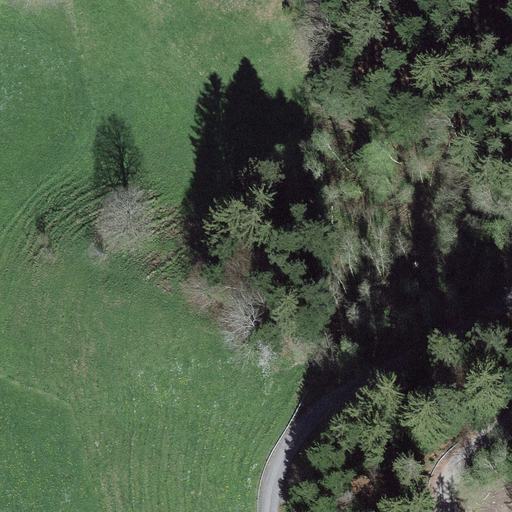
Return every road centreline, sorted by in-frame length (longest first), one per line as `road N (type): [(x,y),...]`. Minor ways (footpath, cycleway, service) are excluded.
road 1 (track): [(511,297),(306,423),(285,452),(268,511)]
road 2 (track): [(447,511),(445,485),(461,458),(511,419)]
